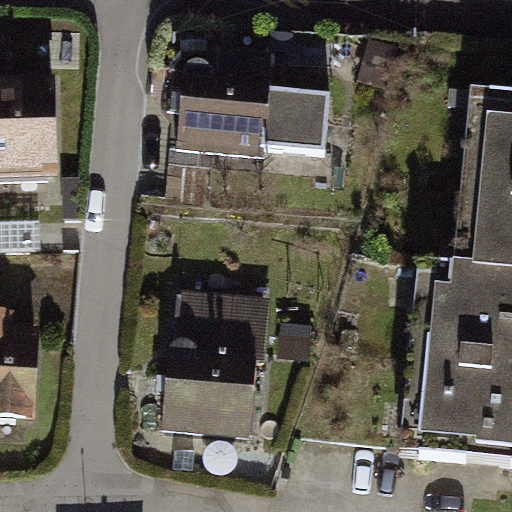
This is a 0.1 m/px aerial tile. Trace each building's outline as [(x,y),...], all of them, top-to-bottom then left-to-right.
[(284,77),(194,70),(186,157),(356,171),(358,104),(283,101),(284,77)] [(71,81),(0,80),(0,184),(71,184),(71,81)] [(511,101),(504,100),(487,289),(511,291),(511,101)] [(511,474),(511,292),(456,287),(441,466),(511,474)] [(283,305),(191,299),(182,438),(277,446),(283,305)] [(60,322),(0,319),(0,429),(54,432),(60,322)]
